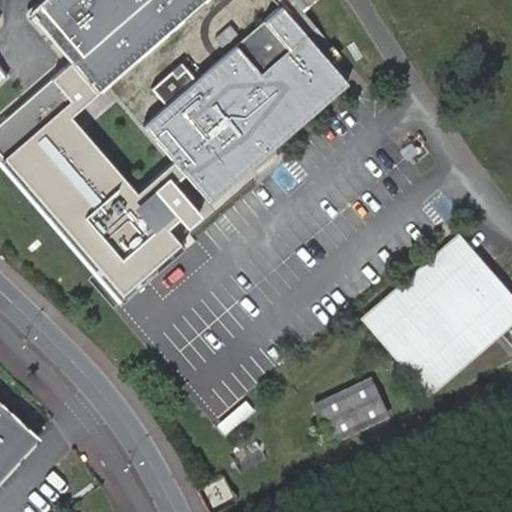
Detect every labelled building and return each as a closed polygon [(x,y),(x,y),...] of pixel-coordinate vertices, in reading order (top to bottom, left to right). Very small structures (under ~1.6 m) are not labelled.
[(51,0),(34,15),(75,63),(100,91),(205,0),(292,0),(303,13),(317,0),(51,0)] [(153,90),(167,106),(142,128),(175,163),(217,210),(354,86),(282,7),(242,42),(229,28),(216,40),(229,54),(197,83),(181,65),(153,90)] [(75,63),(0,129),(0,151),(8,160),(1,166),(123,302),(184,247),(180,243),(217,210),(175,163),(139,195),(71,119),(100,91),(75,63)] [(449,243),(440,250),(486,303),(494,297),(449,243)] [(440,250),(363,318),(410,370),(403,377),(419,396),(511,317),(494,297),(486,303),(440,250)] [(410,370),(363,318),(357,323),(403,377),(410,370)] [(365,381),(310,406),(326,443),(382,418),(365,381)] [(0,479),(36,440),(0,407),(0,479)]
